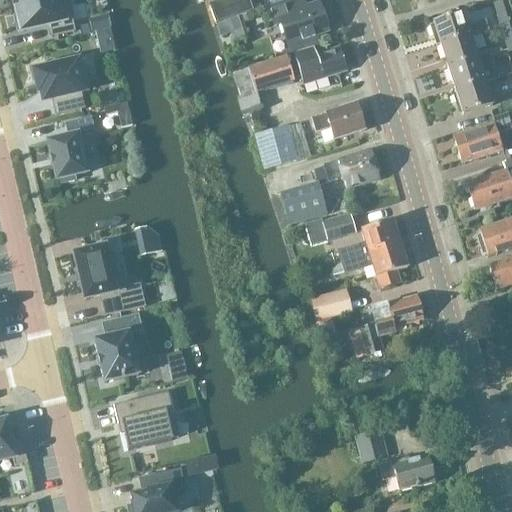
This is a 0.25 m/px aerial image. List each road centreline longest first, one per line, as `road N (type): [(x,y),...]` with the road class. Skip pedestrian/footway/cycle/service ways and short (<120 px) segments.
road 1 (tertiary): [(501,511),(355,0)]
road 2 (residential): [(43,370),(0,181)]
road 3 (residential): [(78,511),(43,370)]
